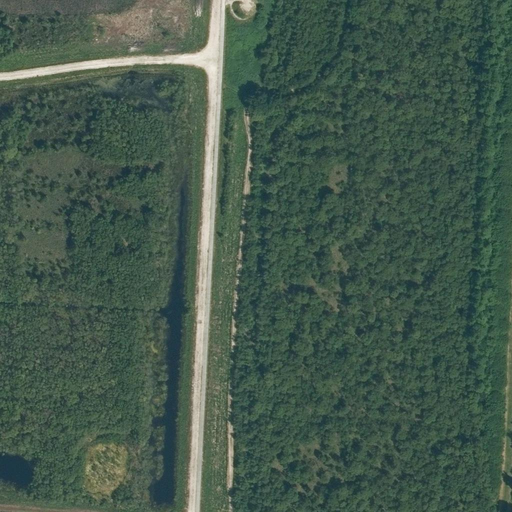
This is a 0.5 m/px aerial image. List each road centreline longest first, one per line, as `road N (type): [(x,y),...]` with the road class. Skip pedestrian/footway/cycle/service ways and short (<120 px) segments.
road 1 (track): [(216,0),(189,511)]
road 2 (track): [(0,77),(220,55)]
